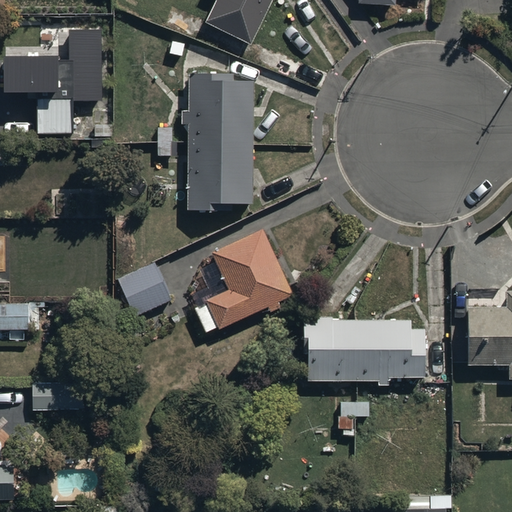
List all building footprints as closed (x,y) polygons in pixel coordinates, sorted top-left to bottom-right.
[(251,40),(269,0),(214,0),(198,37),(245,59),(253,41),(251,40)] [(0,57),(0,85),(34,86),(34,130),(74,130),(75,94),(101,94),(101,25),(58,25),(58,46),(2,46),(2,58),(0,57)] [(185,123),(185,207),(231,206),(231,200),(251,200),(250,78),(232,78),(232,69),(186,69),(186,107),(180,107),(180,123),(185,123)] [(64,215),(65,289),(91,288),(91,277),(98,276),(98,243),(115,243),(115,214),(64,215)] [(292,291),(262,224),(209,248),(222,276),(191,289),(197,302),(193,304),(204,328),(216,323),(217,325),(267,303),(269,308),(280,303),(277,297),(292,291)] [(154,259),(116,276),(133,313),(170,296),(154,259)] [(465,302),(464,360),(507,360),(507,376),(511,375),(511,286),(505,286),(504,303),(465,302)] [(0,328),(28,328),(28,300),(0,300),(0,328)] [(409,314),(308,313),(308,319),(301,319),(301,333),(305,333),(305,377),(377,377),(377,383),(388,383),(388,374),(423,374),(424,325),(409,325),(409,314)] [(81,380),(32,380),(32,407),(81,406),(81,380)] [(368,399),(339,399),(339,428),(342,428),(342,433),(352,433),(352,414),(368,414),(368,399)] [(0,494),(13,495),(13,460),(0,460),(0,494)] [(404,493),(403,511),(444,511),(445,504),(428,504),(428,493),(404,493)]
